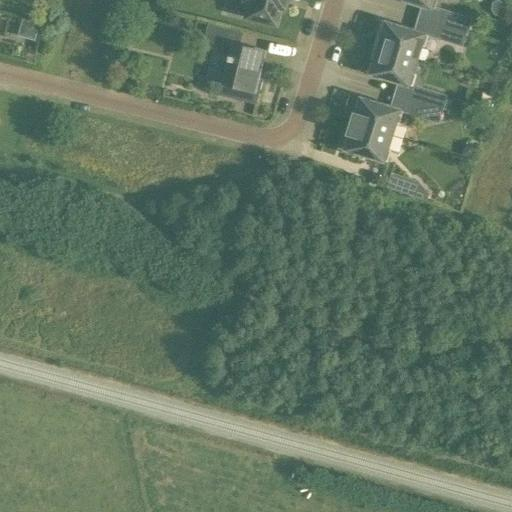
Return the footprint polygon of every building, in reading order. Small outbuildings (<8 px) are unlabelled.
[(285,0),(246,0),(249,1),(245,17),(274,24),(278,8),(283,9),(285,0)] [(403,0),(433,9),(436,0),(403,0)] [(470,19),(443,10),(438,25),(465,33),(466,33),(470,19)] [(373,46),(415,59),(419,45),(423,47),(427,35),(381,21),(373,46)] [(212,76),(212,77),(208,93),(255,104),(265,64),(251,61),(254,48),(239,44),(242,32),(207,24),(203,41),(220,45),(218,54),(226,56),(225,59),(227,60),(223,78),(212,76)] [(461,46),(465,33),(438,25),(434,38),(461,46)] [(415,59),(373,46),(365,72),(411,86),(415,74),(410,73),(415,59)] [(441,109),(446,96),(419,88),(414,101),(441,109)] [(402,111),(356,97),(348,122),(389,135),(394,121),(398,123),(402,111)] [(437,123),(441,109),(414,101),(410,114),(437,123)] [(389,135),(348,122),(340,148),(386,162),(390,150),(385,149),(389,135)] [(391,174),(386,189),(414,198),(419,183),(391,174)]
